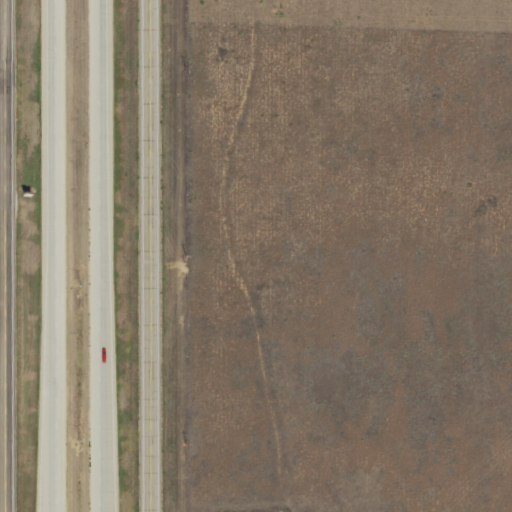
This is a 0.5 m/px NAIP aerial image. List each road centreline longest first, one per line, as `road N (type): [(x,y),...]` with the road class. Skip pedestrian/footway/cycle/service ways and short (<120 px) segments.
road 1 (motorway): [(110,511),(112,0)]
road 2 (tertiary): [(157,511),(158,0)]
road 3 (tertiary): [(10,0),(9,511)]
road 4 (motorway): [(57,0),(57,511)]
